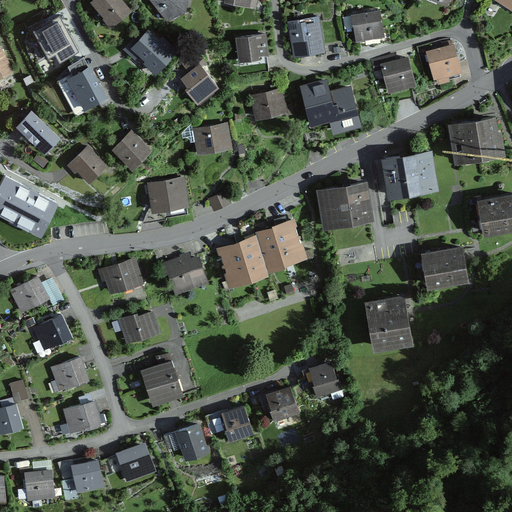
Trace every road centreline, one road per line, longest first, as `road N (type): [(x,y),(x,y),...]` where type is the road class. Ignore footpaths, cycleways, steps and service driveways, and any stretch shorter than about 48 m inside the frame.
road 1 (residential): [(49,250),(168,235),(212,221),(483,83)]
road 2 (residential): [(273,0),(277,59),(295,72),(464,33)]
road 3 (residential): [(49,250),(128,429)]
road 4 (residential): [(170,80),(144,109),(123,101),(72,0)]
road 5 (residential): [(128,429),(289,373)]
road 6 (residential): [(128,429),(0,454)]
